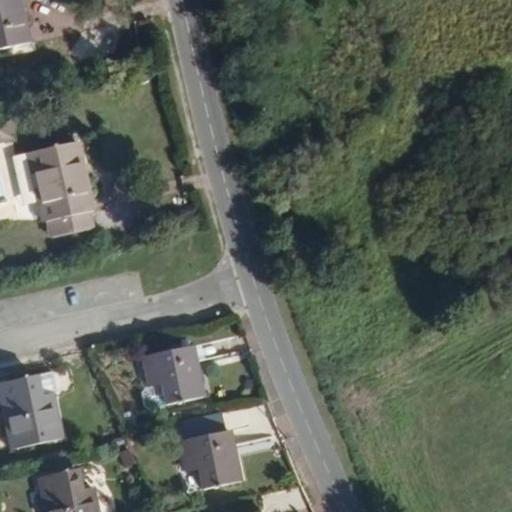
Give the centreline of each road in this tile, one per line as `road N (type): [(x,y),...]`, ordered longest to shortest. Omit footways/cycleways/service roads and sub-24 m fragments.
road 1 (secondary): [(254,284),(216,158),(184,0)]
road 2 (residential): [(254,284),(0,342)]
road 3 (secondary): [(348,511),(254,284)]
